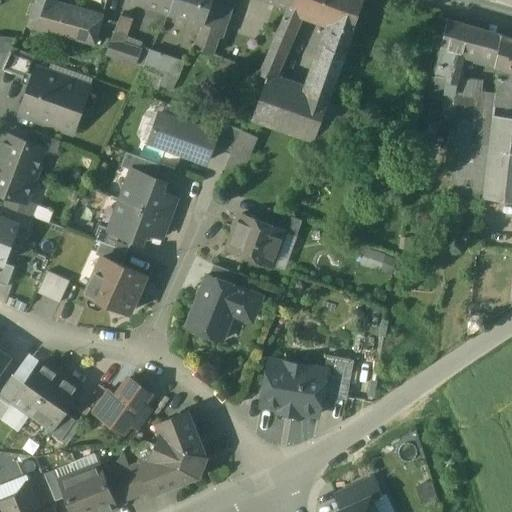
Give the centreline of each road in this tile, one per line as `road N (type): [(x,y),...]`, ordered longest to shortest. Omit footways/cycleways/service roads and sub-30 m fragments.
road 1 (residential): [(511,326),(271,483)]
road 2 (residential): [(271,483),(235,429),(183,376),(144,355)]
road 3 (residential): [(144,355),(0,318)]
road 4 (residential): [(144,355),(196,225)]
